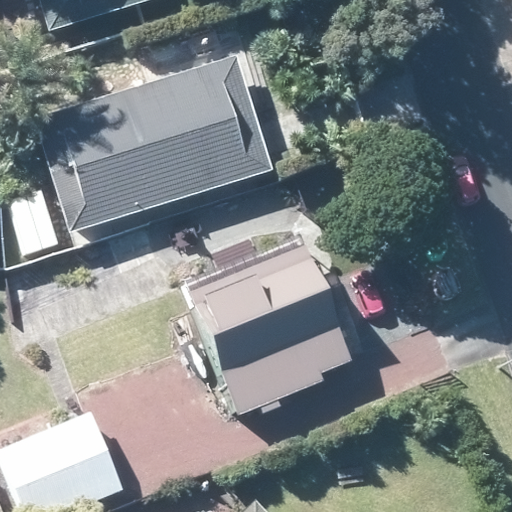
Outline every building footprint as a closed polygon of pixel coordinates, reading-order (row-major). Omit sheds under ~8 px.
[(158,0),(40,0),(51,34),(158,0)] [(272,173),(267,152),(237,60),(229,62),(199,71),(152,86),(37,121),(73,234),(263,175),(272,173)] [(10,201),(28,254),(60,244),(42,191),(10,201)] [(192,296),(241,416),(325,381),(323,375),(353,362),(351,356),(308,249),(192,296)] [(70,511),(122,490),(98,434),(89,414),(83,415),(70,422),(0,451),(0,453),(26,511),(70,511)] [(219,496),(219,485),(212,476),(200,476),(192,483),(192,495),(200,503),(211,503),(219,496)] [(265,511),(256,501),(245,511),(243,511),(265,511)]
